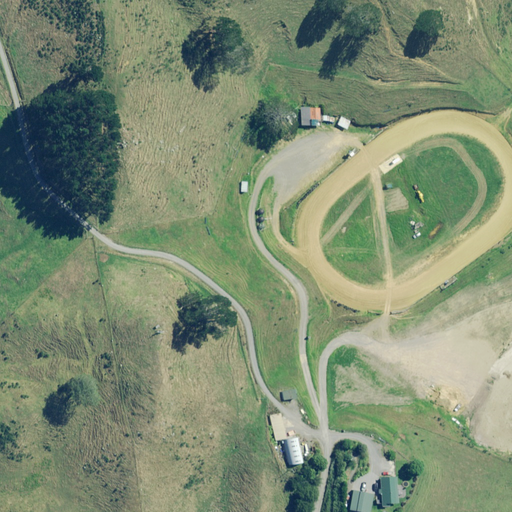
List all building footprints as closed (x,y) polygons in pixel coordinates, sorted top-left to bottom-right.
[(323,109),(303,108),(303,126),(322,127),(323,109)] [(352,122),(344,118),(340,126),(348,130),(352,122)] [(295,399),(294,390),(282,392),(283,401),(295,399)] [(285,439),(280,414),(270,417),(275,441),(285,439)] [(301,463),(297,439),(286,441),(290,465),(301,463)] [(396,504),(395,478),(379,478),(380,508),(386,508),(386,504),(396,504)] [(369,511),(373,496),(352,491),(348,511),(354,511),(369,511)]
